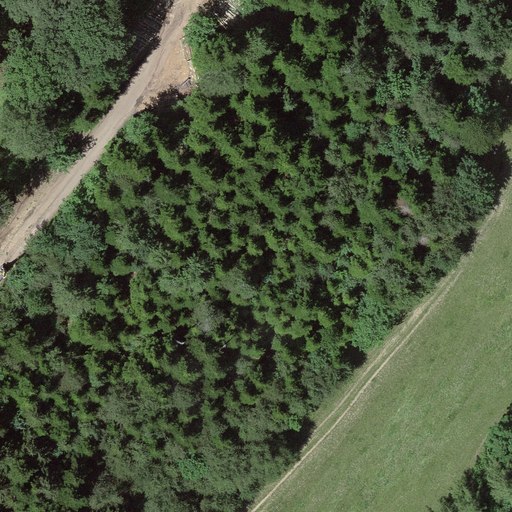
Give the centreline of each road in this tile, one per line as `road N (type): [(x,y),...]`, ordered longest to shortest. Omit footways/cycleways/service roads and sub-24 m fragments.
road 1 (track): [(257,511),(485,240),(511,180)]
road 2 (track): [(0,274),(117,127),(200,0)]
